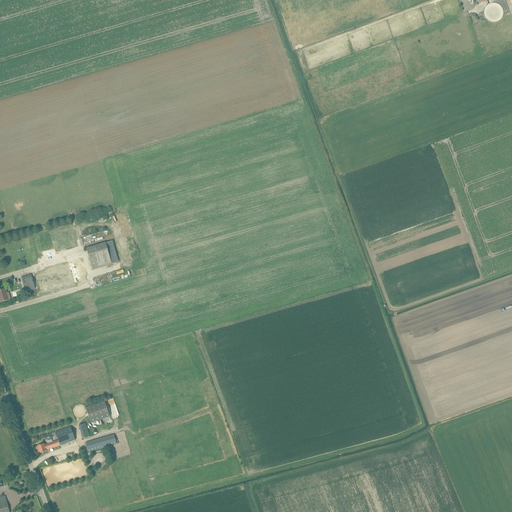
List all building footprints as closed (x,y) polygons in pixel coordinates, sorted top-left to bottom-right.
[(78,246),(72,227),(22,241),(28,260),(78,246)] [(105,243),(86,248),(92,270),(112,265),(105,243)] [(81,260),(21,277),(26,292),(86,274),(81,260)] [(110,417),(104,401),(86,408),(91,424),(110,417)] [(79,426),(83,439),(90,436),(86,423),(79,426)] [(75,440),(71,427),(55,432),(58,440),(45,445),(44,444),(37,446),(40,454),(47,451),(47,450),(75,440)] [(85,443),(88,452),(117,444),(114,434),(85,443)] [(9,511),(5,496),(0,497),(0,511),(9,511)]
